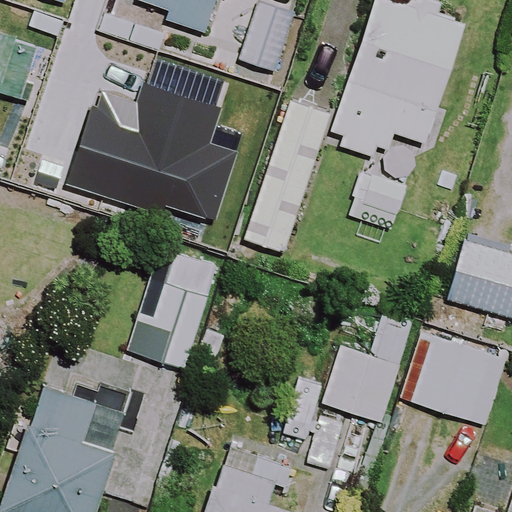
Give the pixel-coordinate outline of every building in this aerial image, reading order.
[(217,0),(137,0),(171,11),(168,19),(207,31),(217,0)] [(463,22),(396,0),(374,0),(329,142),(374,156),(383,128),(424,142),(463,22)] [(293,16),(261,5),(242,59),(273,70),(293,16)] [(35,52),(0,40),(0,91),(20,98),(35,52)] [(328,114),(287,101),(242,239),(283,252),(328,114)] [(235,164),(142,130),(123,182),(217,215),(235,164)] [(407,187),(361,171),(351,199),(398,214),(407,187)] [(279,258),(232,239),(224,260),(271,278),(279,258)] [(511,254),(464,239),(446,296),(511,318),(511,254)] [(225,265),(175,247),(151,315),(144,312),(130,351),(188,371),(225,265)] [(379,421),(408,329),(378,319),(367,356),(340,347),(322,402),(379,421)] [(505,359),(421,333),(402,398),(485,424),(505,359)] [(321,386),(301,379),(283,431),(303,438),(321,386)] [(42,388),(0,497),(0,505),(16,511),(94,511),(116,457),(78,442),(91,407),(42,388)] [(511,435),(488,428),(481,452),(511,461),(511,435)] [(290,511),(270,506),(282,467),(226,450),(206,511),(290,511)]
